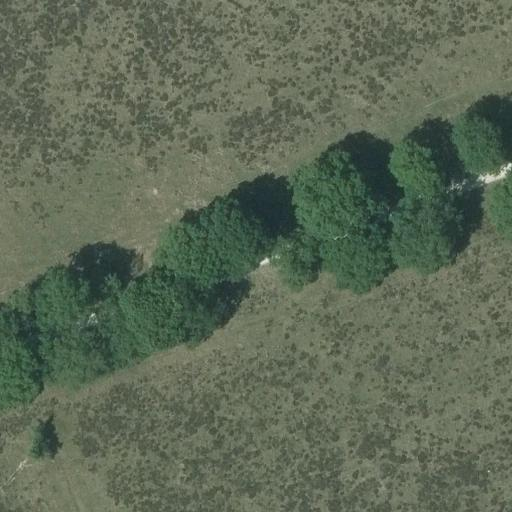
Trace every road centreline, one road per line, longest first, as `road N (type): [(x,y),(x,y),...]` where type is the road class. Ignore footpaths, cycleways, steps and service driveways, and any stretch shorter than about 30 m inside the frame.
road 1 (unknown): [(0,293),(415,109),(511,81)]
road 2 (track): [(511,170),(0,353)]
